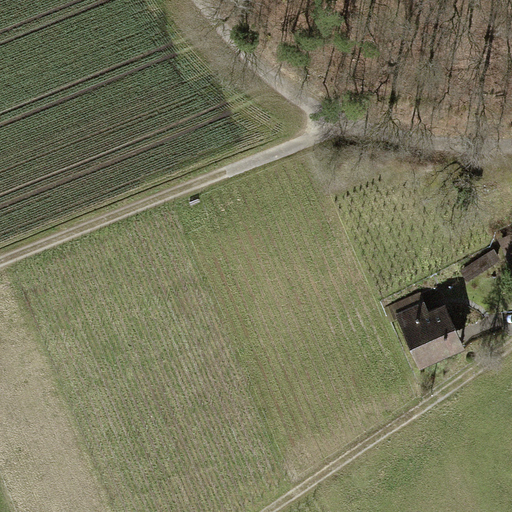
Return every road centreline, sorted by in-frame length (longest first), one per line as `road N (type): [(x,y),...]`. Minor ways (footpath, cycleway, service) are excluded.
road 1 (track): [(0,265),(338,124)]
road 2 (track): [(213,0),(265,71),(338,124),(511,144)]
road 3 (track): [(270,511),(511,345)]
